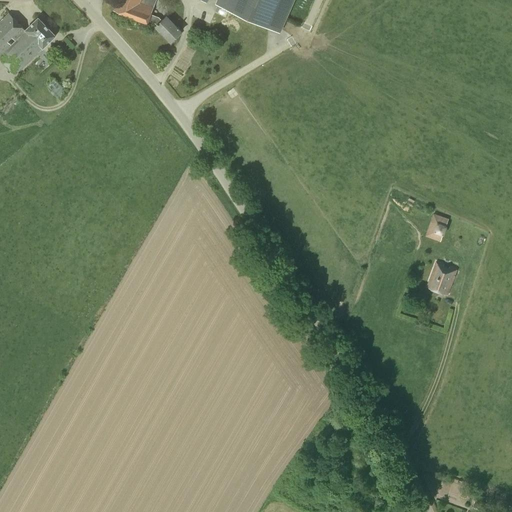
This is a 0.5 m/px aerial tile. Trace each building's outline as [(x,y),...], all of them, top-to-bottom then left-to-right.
[(162,20),(159,17),(151,14),(154,7),(141,2),(141,0),(117,0),(113,11),(148,23),(149,21),(155,23),(157,25),(156,26),(171,41),(181,32),(166,16),(162,20)] [(280,33),(285,21),(294,0),(216,0),(215,4),(280,33)] [(26,30),(9,13),(0,21),(0,57),(15,74),(40,51),(56,36),(38,18),(26,30)] [(444,236),(448,226),(446,225),(449,219),(433,214),(425,236),(441,241),(443,235),(444,236)] [(449,294),(457,270),(436,261),(427,286),(449,294)]
